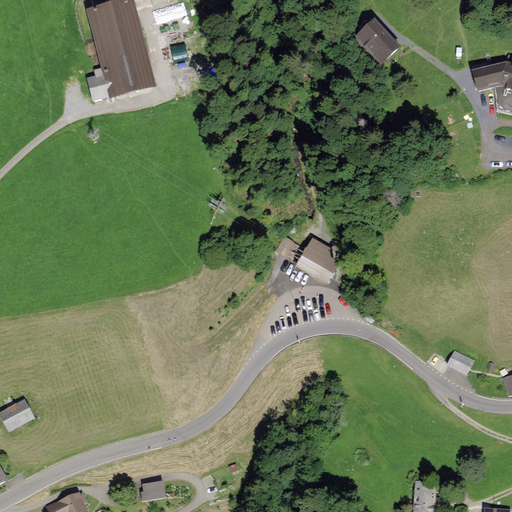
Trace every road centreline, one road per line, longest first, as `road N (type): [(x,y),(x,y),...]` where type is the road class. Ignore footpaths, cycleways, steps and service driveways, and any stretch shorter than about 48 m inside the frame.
road 1 (tertiary): [(0,507),(78,464),(188,433),(218,416),(278,344),(321,327),(368,331),(473,403),(511,405)]
road 2 (track): [(0,175),(79,114),(166,99)]
